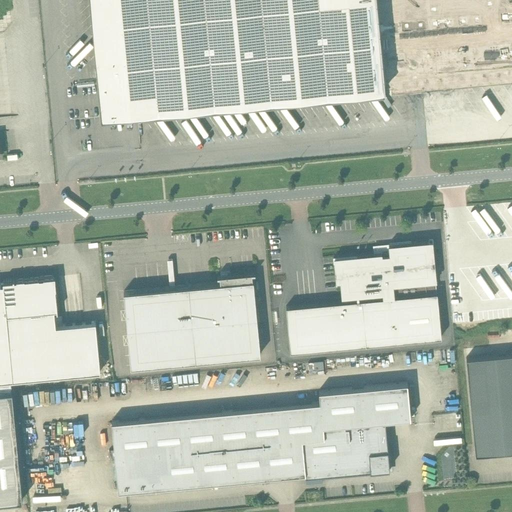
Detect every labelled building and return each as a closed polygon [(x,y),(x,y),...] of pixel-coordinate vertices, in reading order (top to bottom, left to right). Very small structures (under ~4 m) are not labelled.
[(511,0),(90,0),(101,117),(137,113),(385,90),(511,78),(511,0)] [(434,255),(433,240),(389,244),(386,244),(386,246),(383,246),(383,245),(377,245),(377,252),(334,256),(336,282),(337,282),(337,281),(340,281),(342,296),(346,296),(346,300),(286,306),(291,351),(441,337),(437,291),(436,291),(435,280),(436,280),(434,258),(434,255)] [(220,282),(124,291),(131,366),(260,354),(253,279),(252,273),(255,273),(255,271),(217,275),(218,276),(220,276),(220,282)] [(1,283),(0,283),(0,380),(11,380),(100,371),(96,321),(85,322),(84,322),(63,324),(56,325),(55,315),(54,309),(57,309),(57,311),(58,311),(56,299),(56,298),(57,298),(56,290),(55,290),(54,276),(54,275),(38,277),(29,278),(29,279),(25,279),(24,278),(17,279),(14,279),(14,278),(13,278),(13,280),(3,280),(3,283),(2,283),(1,284),(1,283)] [(511,352),(466,357),(475,454),(511,450),(511,352)] [(0,501),(23,499),(12,390),(11,380),(0,380),(0,501)] [(390,468),(388,448),(387,448),(387,449),(384,449),(382,423),(385,423),(385,419),(411,417),(410,413),(410,410),(408,389),(407,386),(408,386),(407,382),(319,390),(320,401),(312,402),(233,409),(222,410),(145,418),(145,417),(139,418),(119,420),(112,420),(118,490),(160,486),(296,473),(305,472),(305,476),(322,474),(321,474),(321,471),(370,466),(370,470),(390,468)]
